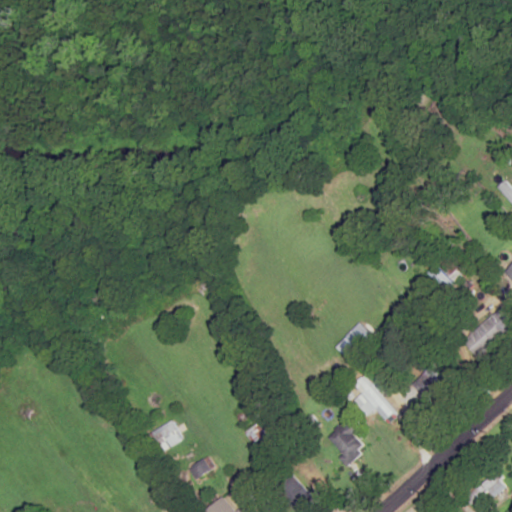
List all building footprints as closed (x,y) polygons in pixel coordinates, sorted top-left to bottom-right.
[(348,336),(360,349),(373,336),(361,323),(348,336)] [(395,408),(388,386),(367,392),(373,414),(395,408)] [(184,440),(175,421),(153,431),(162,450),(184,440)] [(368,448),(351,421),(330,434),(348,461),(368,448)] [(272,443),(261,423),(246,430),(257,451),(272,443)] [(197,479),(216,468),(209,457),(191,468),(197,479)] [(508,488),(500,474),(466,493),(472,503),(491,492),(494,497),(508,488)] [(278,491),(297,511),(313,495),(294,476),(278,491)] [(239,511),(225,496),(205,511),(239,511)]
